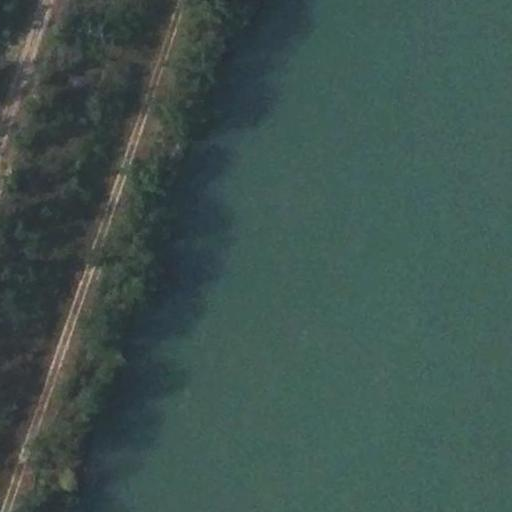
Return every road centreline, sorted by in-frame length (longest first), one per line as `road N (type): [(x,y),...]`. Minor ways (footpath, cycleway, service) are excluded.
road 1 (track): [(2,511),(184,0)]
road 2 (track): [(48,0),(0,143)]
